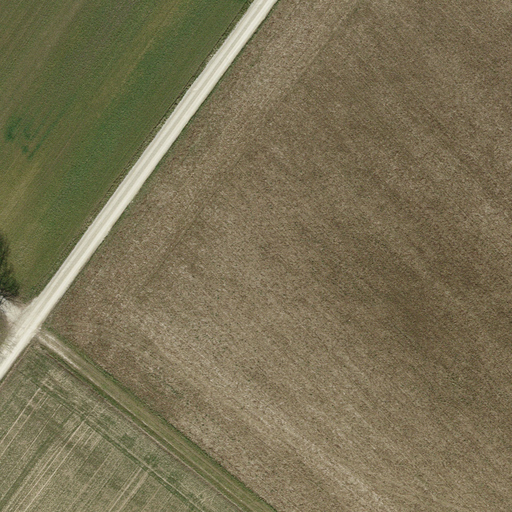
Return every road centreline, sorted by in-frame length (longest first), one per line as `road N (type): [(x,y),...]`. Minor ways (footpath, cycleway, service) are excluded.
road 1 (unclassified): [(0,365),(268,0)]
road 2 (track): [(263,511),(29,324)]
